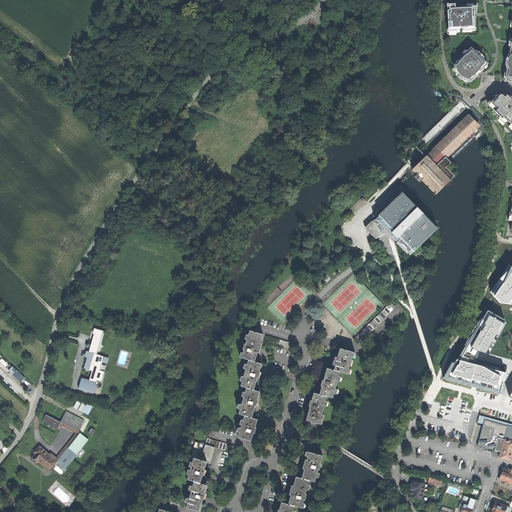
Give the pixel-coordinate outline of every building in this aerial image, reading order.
[(460,28),(476,27),(475,15),(475,11),(477,11),(477,6),(456,7),(456,4),(450,4),(450,10),(451,21),(449,21),(449,30),(457,30),(457,27),(460,27),(460,28)] [(467,83),(488,62),(484,58),(483,58),(480,55),(476,52),(477,51),(473,47),(453,68),(457,73),(458,72),(464,77),(463,78),(467,83)] [(511,95),(510,95),(506,95),(501,95),(497,98),(495,96),(492,97),(488,98),(485,100),(482,102),(493,114),(505,127),(504,128),(507,135),(506,135),(510,148),(511,148),(511,151),(511,95)] [(463,121),(435,148),(413,170),(411,172),(412,173),(420,181),(422,179),(437,194),(442,188),(455,176),(446,167),(447,167),(448,167),(453,163),(449,159),(474,135),(478,139),(481,137),(482,135),(481,134),(478,137),(473,132),(479,126),(469,115),(463,121)] [(371,222),(365,228),(367,230),(376,239),(377,239),(382,247),(389,255),(394,256),(395,256),(398,255),(394,242),(393,239),(394,239),(410,256),(414,252),(437,229),(403,192),(402,193),(401,192),(402,190),(400,187),(397,189),(396,187),(394,189),(388,192),(383,201),(385,202),(383,205),(386,206),(387,206),(389,206),(388,208),(379,216),(377,215),(374,214),(373,217),(372,218),(371,217),(370,221),(371,222)] [(503,236),(511,237),(511,191),(511,195),(510,205),(509,204),(503,236)] [(499,279),(490,291),(501,303),(511,303),(511,267),(509,266),(499,279)] [(355,338),(360,342),(396,307),(392,302),(355,338)] [(468,346),(464,353),(474,356),(476,352),(490,356),(498,340),(507,324),(488,314),(470,347),(468,346)] [(93,393),(93,391),(101,365),(104,356),(97,354),(104,331),(96,328),(94,334),(95,335),(90,353),(89,352),(87,358),(95,360),(92,372),(88,384),(80,382),(78,389),(93,393)] [(243,358),(250,360),(256,362),(259,353),(261,353),(261,351),(262,349),(260,348),(264,335),(251,331),(243,358)] [(384,332),(374,341),(379,346),(388,337),(384,332)] [(268,336),(266,342),(292,349),(293,343),(268,336)] [(375,350),(371,345),(361,355),(366,360),(375,350)] [(354,353),(341,349),(339,358),(338,358),(337,361),(336,366),(335,371),(341,372),(348,374),(354,353)] [(501,391),(506,373),(486,367),(457,359),(456,364),(458,365),(450,375),(501,391)] [(242,386),(248,388),(255,390),(259,376),(263,364),(256,362),(250,360),(242,386)] [(106,366),(101,365),(93,391),(98,393),(106,366)] [(21,382),(24,378),(12,367),(8,370),(21,382)] [(334,399),(341,372),(335,371),(328,369),(324,383),(321,395),(328,397),(334,399)] [(240,414),(246,416),(253,418),(257,406),(258,406),(259,404),(260,400),(258,400),(261,392),(255,390),(248,388),(240,414)] [(320,425),(328,397),(321,395),(315,393),(311,408),(307,421),(320,425)] [(90,413),(93,405),(77,400),(74,408),(90,413)] [(59,425),(60,422),(46,415),(43,421),(57,429),(59,425)] [(64,415),(60,422),(59,425),(76,433),(56,459),(51,455),(50,456),(57,462),(54,465),(62,471),(76,453),(77,454),(88,440),(79,434),(78,431),(82,424),(64,415)] [(246,416),(239,438),(252,441),(256,431),(259,420),(253,418),(246,416)] [(511,425),(480,416),(478,424),(483,425),(478,446),(500,452),(498,459),(511,461),(511,460),(511,425)] [(210,430),(230,436),(232,430),(212,424),(210,430)] [(208,439),(206,445),(216,448),(238,455),(240,448),(208,439)] [(191,458),(195,459),(207,463),(211,464),(213,456),(216,448),(206,445),(196,442),(191,458)] [(47,465),(51,468),(54,465),(57,462),(50,456),(40,447),(37,450),(34,453),(35,454),(32,458),(33,459),(32,460),(32,462),(34,463),(36,463),(37,463),(38,462),(44,468),(47,465)] [(324,456),(310,453),(307,464),(303,479),(311,481),(316,483),(324,456)] [(188,480),(195,482),(201,484),(204,473),(207,463),(195,459),(188,480)] [(511,469),(509,468),(508,471),(503,470),(499,479),(505,481),(508,482),(511,483),(511,469)] [(302,509),(311,481),(303,479),(297,477),(293,491),(289,505),(295,507),(302,509)] [(409,496),(421,499),(425,484),(413,481),(412,484),(410,485),(410,486),(410,487),(410,488),(410,490),(411,490),(409,496)] [(195,482),(187,508),(200,511),(204,498),(208,486),(201,484),(195,482)] [(13,497),(10,494),(6,489),(8,487),(5,483),(0,487),(0,488),(3,492),(9,498),(9,506),(14,506),(21,500),(16,494),(13,497)] [(163,501),(182,507),(184,500),(165,494),(163,501)] [(460,511),(471,511),(474,506),(476,500),(469,498),(466,505),(463,504),(460,511)] [(491,511),(504,511),(505,511),(506,511),(508,511),(510,507),(495,502),(493,508),(491,511)] [(293,511),(295,507),(289,505),(282,503),(279,511),(293,511)]
